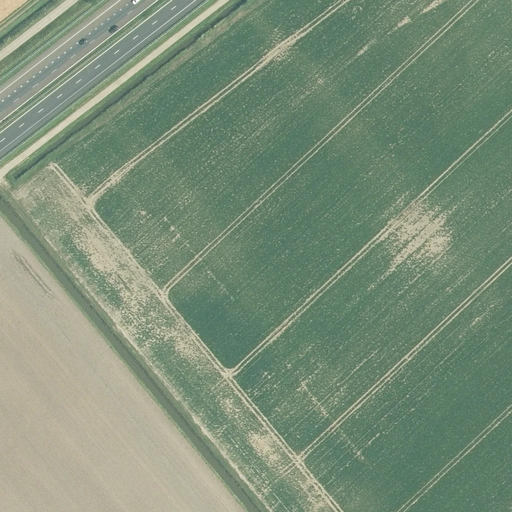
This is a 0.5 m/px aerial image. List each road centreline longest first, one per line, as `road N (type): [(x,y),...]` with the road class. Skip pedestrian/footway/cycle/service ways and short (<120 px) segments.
road 1 (unclassified): [(0,172),(222,0)]
road 2 (motorway): [(0,141),(183,0)]
road 3 (motorway): [(146,0),(0,113)]
